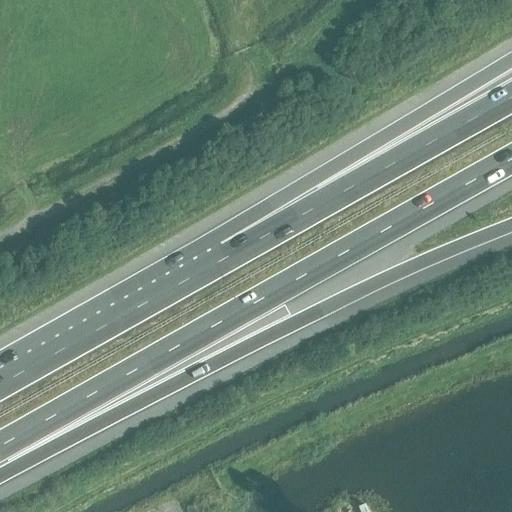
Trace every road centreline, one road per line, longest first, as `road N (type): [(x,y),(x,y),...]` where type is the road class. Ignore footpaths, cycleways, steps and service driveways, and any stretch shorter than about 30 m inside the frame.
road 1 (motorway): [(0,448),(511,160)]
road 2 (motorway): [(0,460),(511,226)]
road 3 (track): [(0,239),(241,102),(252,84),(243,50)]
road 4 (motorway): [(511,66),(243,249)]
road 5 (motorway): [(511,98),(243,249)]
road 6 (motorway): [(243,249),(0,386)]
